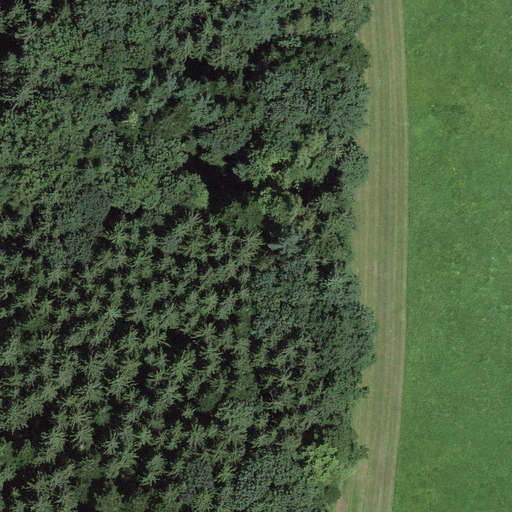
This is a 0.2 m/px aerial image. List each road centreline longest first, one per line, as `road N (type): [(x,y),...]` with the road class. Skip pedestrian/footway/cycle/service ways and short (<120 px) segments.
road 1 (track): [(245,511),(266,398),(285,0)]
road 2 (track): [(351,0),(354,310)]
